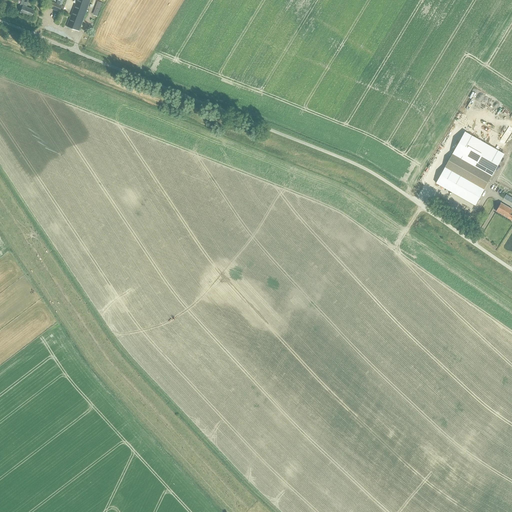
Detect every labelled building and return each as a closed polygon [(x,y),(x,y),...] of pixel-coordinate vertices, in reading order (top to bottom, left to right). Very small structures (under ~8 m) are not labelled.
[(24,0),(20,13),(31,17),(34,10),(26,7),(28,3),(28,0),(24,0)] [(49,8),(59,12),(63,0),(58,0),(59,0),(57,0),(56,3),(51,2),(49,8)] [(76,0),(67,27),(79,31),(90,0),(76,0)] [(452,154),(491,176),(504,154),(465,132),(452,154)] [(436,183),(475,205),(491,176),(452,154),(436,183)] [(511,209),(501,203),(496,211),(511,220),(511,215),(510,214),(511,210),(511,209)]
